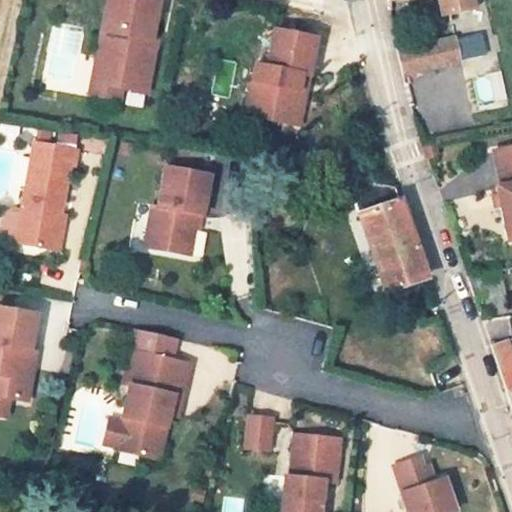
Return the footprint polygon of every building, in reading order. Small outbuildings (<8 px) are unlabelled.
[(159,0),(107,0),(98,50),(108,52),(103,79),(124,83),(148,88),(156,46),(151,45),(153,34),(159,0)] [(447,0),(452,17),(462,15),(484,10),(481,0),(447,0)] [(271,80),(265,113),(304,120),(310,86),(302,85),(305,69),(313,70),(320,32),(280,25),(273,62),(261,60),(258,78),(271,80)] [(467,34),(407,46),(414,74),(472,60),(467,34)] [(108,52),(98,50),(91,89),(121,95),(124,83),(103,79),(108,52)] [(305,69),(302,85),(310,86),(313,70),(305,69)] [(258,78),(251,110),(265,113),(271,80),(258,78)] [(77,145),(33,137),(14,239),(54,246),(61,209),(70,162),(74,163),(77,145)] [(511,143),(499,146),(506,180),(501,181),(511,232),(511,143)] [(158,205),(151,245),(189,252),(197,212),(203,213),(210,172),(166,164),(158,205)] [(390,293),(431,280),(401,192),(353,182),(390,293)] [(158,205),(152,203),(144,244),(151,245),(158,205)] [(65,210),(61,209),(54,246),(59,247),(65,210)] [(34,313),(0,306),(0,394),(7,396),(25,399),(31,365),(25,364),(28,349),(34,313)] [(491,331),(507,378),(511,376),(511,335),(509,325),(491,331)] [(192,361),(134,346),(125,379),(130,381),(121,416),(115,441),(114,444),(143,452),(146,439),(161,442),(169,412),(175,392),(183,394),(192,361)] [(34,350),(28,349),(25,364),(31,365),(34,350)] [(175,392),(169,412),(178,414),(183,394),(175,392)] [(121,416),(109,413),(102,438),(115,441),(121,416)] [(250,415),(247,445),(270,447),(273,417),(250,415)] [(288,473),(284,511),(322,511),(325,478),(337,479),(341,436),(296,432),(292,474),(288,473)] [(161,442),(146,439),(143,452),(158,455),(161,442)] [(450,511),(448,508),(456,505),(444,472),(436,475),(431,459),(425,461),(421,451),(394,460),(404,486),(401,488),(410,511),(450,511)]
